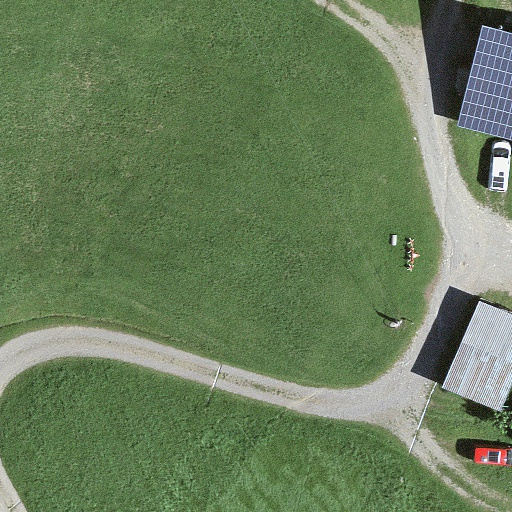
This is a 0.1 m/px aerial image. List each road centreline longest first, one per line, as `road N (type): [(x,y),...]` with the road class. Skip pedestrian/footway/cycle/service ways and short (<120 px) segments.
road 1 (track): [(468,240),(427,361),(394,404),(301,400),(122,343),(59,333),(8,350),(0,365)]
road 2 (track): [(468,240),(401,37),(345,0)]
